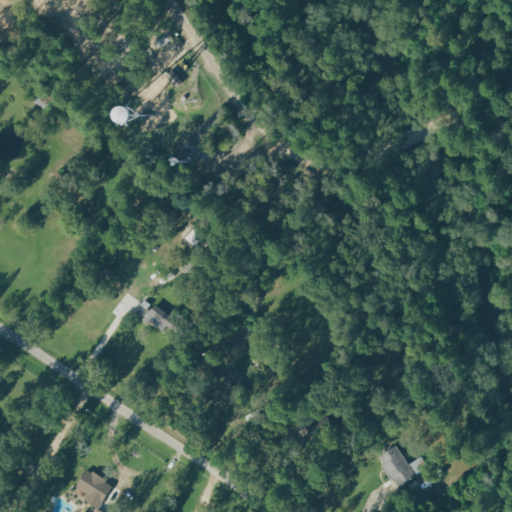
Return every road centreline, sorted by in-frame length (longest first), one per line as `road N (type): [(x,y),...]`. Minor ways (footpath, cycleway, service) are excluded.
road 1 (residential): [(267,511),(0,331)]
road 2 (residential): [(251,125),(163,0)]
